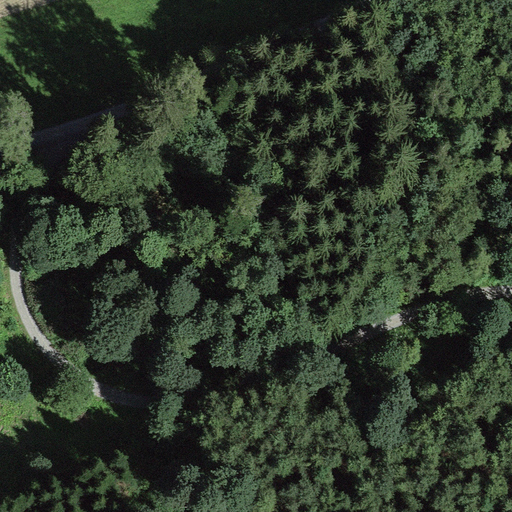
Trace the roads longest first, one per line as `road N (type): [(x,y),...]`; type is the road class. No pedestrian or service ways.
road 1 (track): [(70,130),(23,201),(15,263),(38,334),(85,376),(163,406),(235,395),(290,362),(401,317),(511,296)]
road 2 (track): [(390,0),(111,115),(0,149)]
